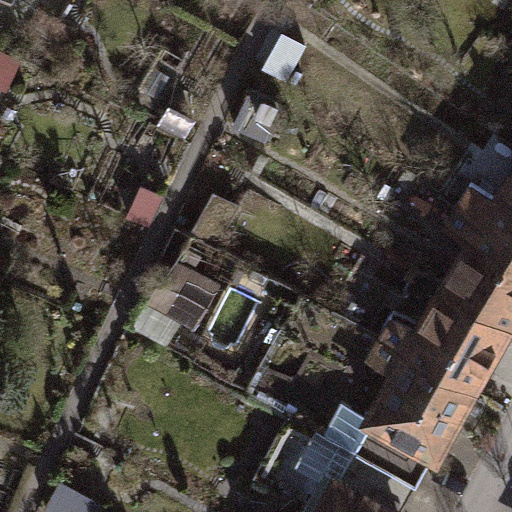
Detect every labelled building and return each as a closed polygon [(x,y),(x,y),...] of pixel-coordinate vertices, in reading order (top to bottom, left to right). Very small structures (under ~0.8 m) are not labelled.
[(22,68),(0,58),(0,95),(8,99),(22,68)] [(511,250),(511,159),(483,205),(464,193),(451,213),(511,250)] [(167,207),(141,194),(122,231),(148,244),(167,207)] [(509,337),(511,332),(511,250),(451,213),(438,234),(457,247),(430,291),(509,337)] [(224,294),(175,267),(151,309),(201,336),(224,294)] [(474,403),(509,337),(430,291),(407,334),(382,321),(368,347),(474,403)] [(438,469),(474,403),(368,347),(356,370),(381,383),(362,421),(339,410),(322,442),(415,492),(429,465),(438,469)] [(292,511),(404,511),(415,492),(322,442),(294,427),(264,484),(298,503),(292,511)] [(0,482),(0,511),(10,487),(0,482)]
